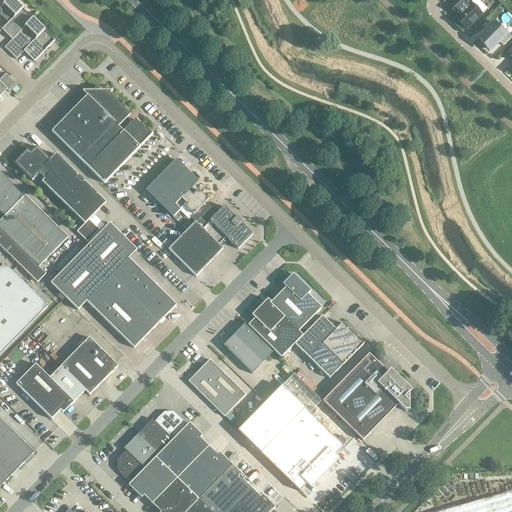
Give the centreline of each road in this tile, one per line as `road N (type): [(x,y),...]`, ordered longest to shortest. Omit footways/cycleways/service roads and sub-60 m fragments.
road 1 (tertiary): [(419,280),(135,0)]
road 2 (unclassified): [(293,231),(106,47),(82,51),(40,94)]
road 3 (unclassified): [(476,407),(293,231)]
road 4 (unclassified): [(309,511),(158,367)]
road 5 (unclassified): [(158,367),(293,231)]
road 6 (unclassified): [(376,511),(476,407)]
road 7 (tertiary): [(419,280),(506,377)]
road 8 (residential): [(511,89),(435,15),(434,0)]
road 9 (tertiary): [(511,358),(419,280)]
